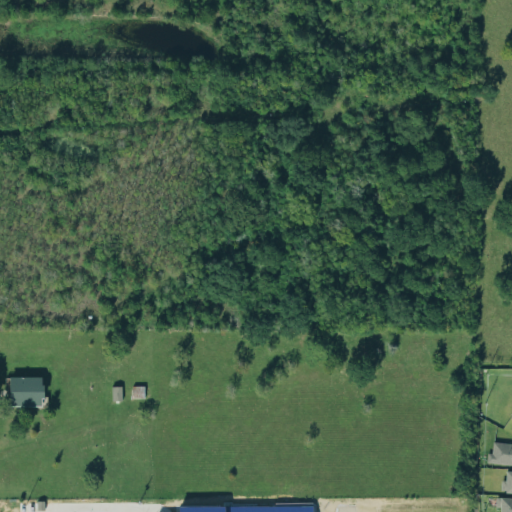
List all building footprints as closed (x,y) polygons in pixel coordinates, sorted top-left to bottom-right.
[(49,379),(16,379),(16,408),(49,407),(49,379)] [(111,401),(111,387),(121,387),(121,401),(111,401)] [(132,387),(144,387),(144,398),(132,398),(132,387)] [(485,462),(511,465),(511,443),(491,441),(490,454),(486,454),(485,462)] [(499,493),(511,493),(511,471),(499,471),(499,493)] [(511,511),(511,498),(494,498),(493,511),(511,511)]
